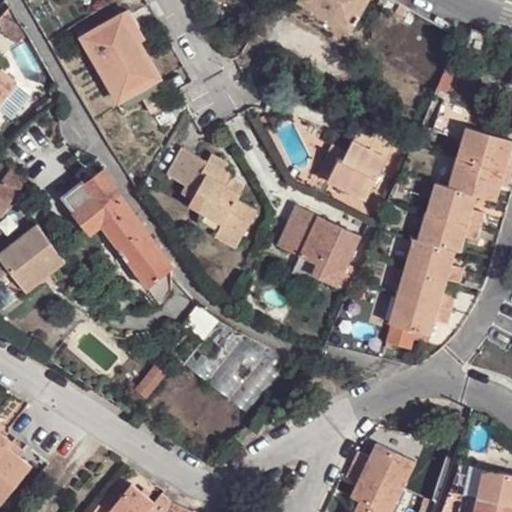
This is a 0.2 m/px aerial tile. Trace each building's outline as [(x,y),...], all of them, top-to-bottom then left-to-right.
[(368,0),(299,0),(310,7),(313,9),(337,22),(341,24),(351,30),(368,0)] [(12,3),(2,14),(12,30),(16,28),(24,24),(12,3)] [(337,22),(313,9),(308,20),(330,32),(337,22)] [(126,15),(144,45),(148,42),(131,12),(126,15)] [(144,45),(126,15),(81,40),(121,108),(165,82),(144,45)] [(24,24),(16,28),(24,40),(31,36),(24,24)] [(484,56),(491,34),(473,28),(473,30),(466,49),(484,56)] [(460,38),(443,29),(431,56),(449,64),(450,61),(459,41),(460,38)] [(423,66),(418,85),(447,93),(452,73),(423,66)] [(0,103),(16,84),(0,69),(0,103)] [(270,112),(261,117),(265,126),(275,120),(270,112)] [(363,123),(355,141),(389,159),(398,140),(363,123)] [(511,138),(470,126),(454,187),(480,195),(501,201),(505,185),(510,186),(511,181),(511,138)] [(389,159),(355,141),(348,153),(344,161),(340,159),(329,183),(367,201),(389,159)] [(344,161),(348,153),(334,146),(318,177),(329,183),(340,159),(344,161)] [(210,162),(185,149),(170,176),(187,187),(184,193),(194,201),(209,176),(229,186),(234,179),(236,174),(228,170),(231,164),(215,154),(210,162)] [(78,168),(57,184),(93,231),(103,224),(130,205),(99,161),(81,172),(78,168)] [(0,214),(27,181),(13,166),(0,182),(0,214)] [(209,176),(194,201),(191,207),(207,216),(224,226),(245,237),(260,210),(239,199),(242,194),(229,186),(209,176)] [(229,186),(242,194),(247,186),(234,179),(229,186)] [(488,214),(476,210),(480,195),(454,187),(439,183),(422,240),(458,250),(464,252),(468,237),(480,240),(488,214)] [(103,224),(149,285),(173,266),(145,226),(146,223),(145,221),(141,221),(130,205),(103,224)] [(301,256),(318,217),(297,208),(279,245),(301,256)] [(224,226),(207,216),(205,219),(205,224),(220,233),(224,226)] [(317,264),(334,225),(318,217),(301,256),(317,264)] [(36,222),(0,249),(0,257),(8,269),(23,290),(63,259),(36,222)] [(359,236),(334,225),(317,264),(312,275),(337,286),(346,268),(359,236)] [(245,237),(224,226),(220,233),(217,238),(238,250),(245,237)] [(466,269),(454,266),(458,250),(422,240),(417,238),(392,323),(393,323),(418,330),(434,335),(438,320),(450,323),(458,297),(446,293),(450,279),(462,283),(466,269)] [(173,266),(149,285),(166,308),(170,302),(174,296),(176,288),(175,275),(173,266)] [(360,275),(346,268),(337,286),(353,293),(360,275)] [(200,305),(169,348),(187,363),(218,320),(200,305)] [(210,382),(241,338),(218,320),(187,363),(210,382)] [(418,330),(393,323),(389,338),(413,345),(418,330)] [(241,338),(210,382),(230,398),(264,355),(241,338)] [(264,355),(230,398),(249,414),(283,369),(264,355)] [(156,365),(136,389),(147,399),(167,375),(156,365)] [(489,424),(473,415),(468,435),(485,439),(489,424)] [(0,500),(1,501),(31,462),(21,452),(24,448),(2,429),(4,425),(0,420),(0,500)] [(390,511),(417,455),(378,436),(372,449),(362,445),(349,471),(360,476),(354,490),(363,495),(354,511),(390,511)] [(470,472),(464,498),(479,501),(484,475),(470,472)] [(511,511),(511,478),(485,473),(484,475),(479,501),(476,511),(511,511)] [(136,482),(115,507),(120,511),(195,511),(176,503),(165,491),(159,500),(136,482)] [(425,499),(420,511),(429,511),(433,501),(425,499)]
